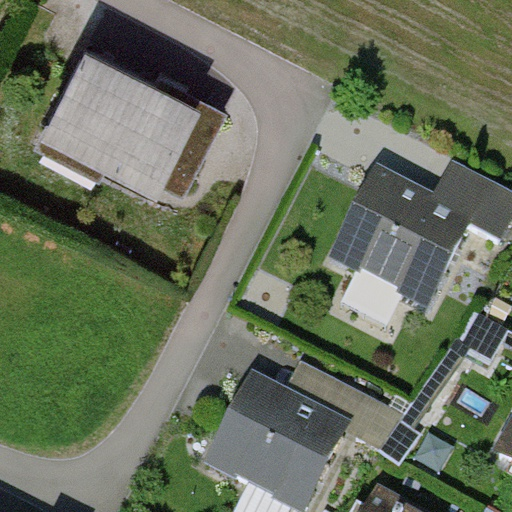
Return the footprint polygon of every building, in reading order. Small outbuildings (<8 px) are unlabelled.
[(225,107),(70,31),(21,131),(143,190),(150,176),(184,192),(225,107)] [(430,216),(364,182),(320,268),(420,318),(460,239),(494,256),(511,221),(511,200),(453,171),(430,216)] [(304,511),(346,430),(239,376),(190,473),(266,511),(304,511)] [(511,390),(474,466),(511,485),(511,390)] [(400,511),(363,491),(351,511),(400,511)]
